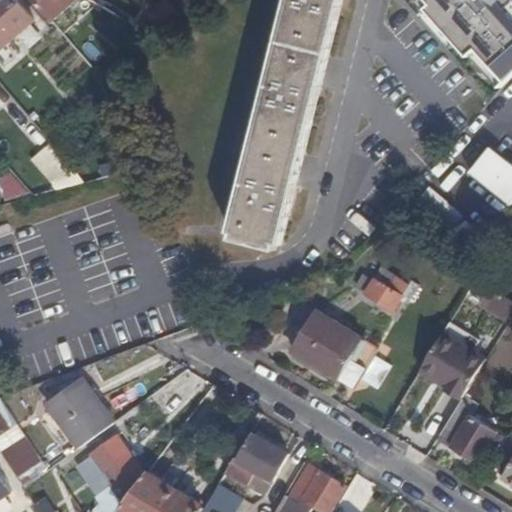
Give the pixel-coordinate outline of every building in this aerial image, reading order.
[(10,42),(33,22),(13,0),(0,0),(0,61),(5,68),(20,54),(10,42)] [(31,0),(52,24),(75,0),(31,0)] [(75,0),(52,24),(63,36),(96,5),(87,0),(75,0)] [(171,0),(185,12),(193,4),(188,0),(171,0)] [(282,246),(342,0),(287,0),(230,233),(282,246)] [(474,54),(479,49),(511,80),(511,0),(420,0),(471,56),(474,54)] [(144,34),(159,42),(185,19),(174,7),(144,34)] [(511,82),(511,80),(479,49),(474,54),(508,86),(511,82)] [(511,206),(511,161),(495,149),(473,174),(511,206)] [(55,190),(85,184),(75,169),(55,182),(55,190)] [(7,202),(31,196),(10,172),(1,179),(7,202)] [(388,286),(395,276),(374,263),(370,269),(378,275),(375,279),(388,286)] [(357,287),(365,292),(373,281),(365,275),(357,287)] [(411,281),(406,278),(404,281),(395,275),(395,276),(388,286),(375,279),(374,278),(373,281),(365,292),(392,310),(411,281)] [(378,350),(317,313),(292,353),(353,390),(378,350)] [(489,353),(446,327),(425,362),(452,378),(450,382),(466,392),(489,353)] [(52,409),(81,449),(115,423),(86,384),(52,409)] [(436,440),(454,411),(414,387),(397,415),(436,440)] [(497,433),(468,416),(449,448),(477,465),(497,433)] [(240,462),(235,459),(226,473),(249,486),(258,471),(274,480),(275,479),(288,454),(254,435),(240,462)] [(91,455),(120,497),(124,503),(145,476),(117,436),(91,455)] [(22,446),(6,457),(20,477),(36,466),(22,446)] [(511,460),(500,480),(511,486),(511,460)] [(323,511),(330,511),(347,486),(311,464),(294,491),(304,498),(303,499),(323,511)] [(0,470),(0,497),(13,489),(0,470)] [(266,495),(274,480),(258,471),(249,486),(266,495)] [(160,511),(174,490),(146,473),(145,476),(124,503),(116,511),(126,511),(127,511),(128,511),(160,511)] [(218,486),(204,509),(202,511),(237,511),(244,501),(218,486)] [(202,511),(204,509),(174,490),(160,511),(202,511)] [(296,511),(302,503),(287,494),(276,511),(296,511)] [(120,497),(100,511),(116,511),(124,503),(120,497)]
